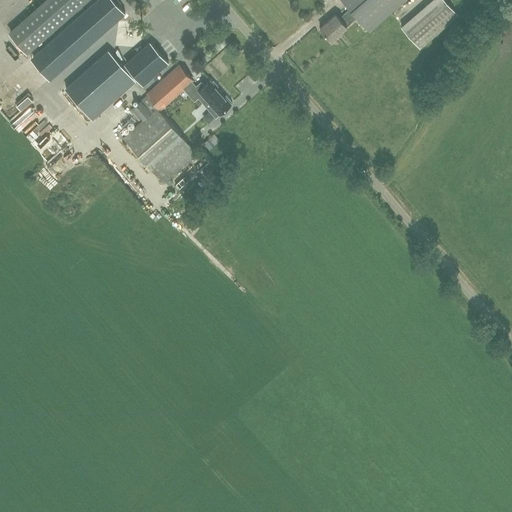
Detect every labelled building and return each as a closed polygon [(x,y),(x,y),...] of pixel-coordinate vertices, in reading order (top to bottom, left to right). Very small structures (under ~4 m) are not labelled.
[(97,0),(52,40),(69,60),(124,11),(114,0),(97,0)] [(370,30),(404,0),(343,0),(351,8),(340,18),(336,13),(320,27),(331,40),(347,26),(358,16),(370,30)] [(458,16),(445,0),(432,0),(401,26),(420,48),(458,16)] [(225,37),(216,44),(234,69),(243,62),(225,37)] [(152,43),(126,66),(129,69),(139,82),(166,58),(155,46),(152,43)] [(194,70),(202,79),(224,57),(216,49),(194,70)] [(147,95),(141,100),(140,100),(132,108),(143,119),(123,137),(164,183),(198,153),(160,111),(181,92),(186,97),(194,89),(190,84),(194,80),(179,64),(146,93),(147,95)] [(196,109),(200,105),(218,125),(233,112),(231,111),(233,109),(229,105),(227,106),(219,96),(220,95),(216,90),(214,91),(207,83),(197,92),(195,90),(186,97),(196,109)] [(25,113),(15,121),(18,125),(28,117),(25,113)] [(40,139),(52,128),(42,117),(30,128),(40,139)] [(214,141),(221,132),(216,128),(209,138),(214,141)] [(52,165),(65,152),(67,154),(77,145),(72,140),(49,162),(52,165)]
